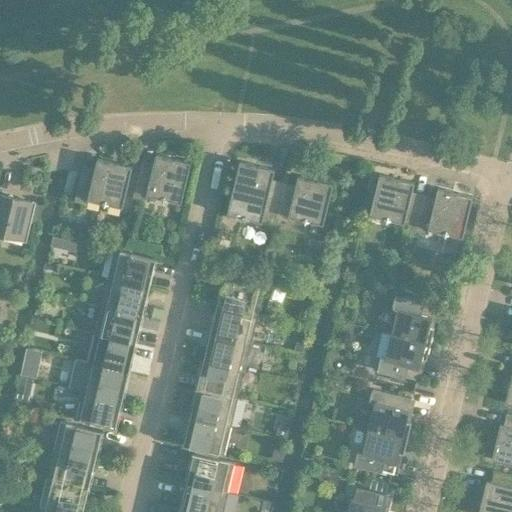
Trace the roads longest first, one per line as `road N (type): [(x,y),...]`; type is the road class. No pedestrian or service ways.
road 1 (residential): [(128,511),(225,123)]
road 2 (residential): [(425,511),(501,190),(498,173)]
road 3 (residential): [(225,123),(363,139),(498,173)]
road 4 (residential): [(0,142),(129,124),(225,123)]
